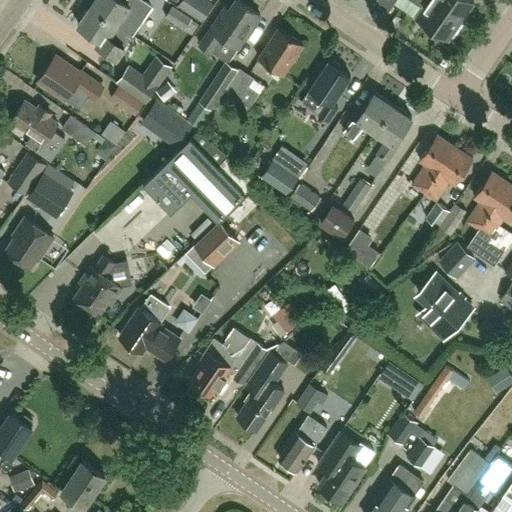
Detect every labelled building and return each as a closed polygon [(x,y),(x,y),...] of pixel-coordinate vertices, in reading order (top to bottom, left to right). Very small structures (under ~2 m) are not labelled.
[(94,0),(90,6),(117,25),(125,13),(139,23),(146,12),(128,0),(126,0),(125,2),(121,0),(94,0)] [(180,0),(177,4),(202,21),(213,3),(208,0),(180,0)] [(236,46),(258,14),(237,0),(231,0),(222,14),(218,12),(197,43),(209,52),(221,35),(236,46)] [(461,21),(430,0),(376,0),(376,2),(389,11),(396,0),(411,0),(422,7),(415,17),(448,39),(461,21)] [(430,0),(461,21),(473,3),(469,0),(430,0)] [(117,25),(90,6),(77,24),(99,39),(97,43),(116,56),(123,45),(110,36),(117,25)] [(164,17),(183,30),(191,19),(171,6),(164,17)] [(174,47),(181,31),(151,19),(145,35),(174,47)] [(283,75),(303,44),(278,28),(258,58),(283,75)] [(73,104),(82,91),(93,100),(109,78),(86,62),(78,73),(55,56),(39,80),(73,104)] [(238,69),(229,63),(226,61),(199,101),(211,108),(238,69)] [(334,61),(331,63),(328,61),(301,103),(329,121),(338,107),(332,104),(350,76),(338,68),(339,65),(334,61)] [(156,86),(143,76),(129,66),(118,80),(145,100),(156,86)] [(253,79),(239,69),(224,91),(249,107),(259,93),(249,86),(253,79)] [(155,90),(163,101),(175,91),(167,81),(155,90)] [(343,131),(354,139),(363,125),(375,132),(393,105),(374,92),(359,115),(355,112),(343,131)] [(50,160),(64,139),(52,131),(58,123),(48,117),(50,113),(39,106),(37,109),(24,101),(11,120),(43,143),(37,151),(50,160)] [(397,139),(411,118),(393,105),(375,132),(386,140),(377,154),(388,161),(400,142),(397,139)] [(87,146),(96,133),(71,115),(61,128),(87,146)] [(192,127),(175,115),(162,133),(179,145),(192,127)] [(412,184),(424,192),(454,146),(436,134),(419,160),(425,164),(412,184)] [(246,193),(245,192),(254,183),(227,156),(218,165),(190,136),(143,183),(171,211),(191,191),(219,220),(246,193)] [(454,146),(424,192),(436,201),(449,181),(454,184),(473,159),(454,146)] [(26,195),(47,165),(29,153),(8,182),(26,195)] [(299,177),(274,160),(262,177),(288,194),(299,177)] [(466,220),(478,228),(509,183),(491,170),(474,196),(480,200),(466,220)] [(72,192),(44,173),(28,196),(56,214),(72,192)] [(354,212),(372,186),(361,179),(343,204),(354,212)] [(289,198),(310,212),(320,197),(299,183),(289,198)] [(511,216),(511,184),(509,183),(478,228),(478,229),(468,245),(495,265),(504,251),(488,241),(504,217),(509,220),(511,216)] [(122,232),(155,200),(144,188),(110,220),(122,232)] [(257,204),(248,196),(230,213),(239,221),(257,204)] [(436,202),(425,218),(438,227),(449,211),(436,202)] [(455,203),(439,227),(450,235),(466,211),(455,203)] [(342,237),(354,220),(333,205),(320,222),(342,237)] [(38,259),(53,236),(25,217),(14,234),(16,236),(6,250),(30,266),(35,258),(38,259)] [(213,265),(238,240),(219,220),(193,245),(213,265)] [(370,238),(359,230),(345,250),(357,258),(366,243),(370,238)] [(473,257),(458,243),(440,262),(455,276),(473,257)] [(115,296),(122,287),(115,282),(106,275),(115,263),(103,254),(94,267),(91,265),(84,275),(88,277),(75,296),(99,313),(112,294),(115,296)] [(454,326),(472,308),(435,273),(417,291),(429,303),(420,312),(443,334),(452,324),(454,326)] [(511,282),(499,300),(511,309),(511,282)] [(151,294),(141,309),(139,308),(120,336),(142,351),(146,346),(166,359),(180,338),(160,325),(161,323),(160,322),(170,307),(151,294)] [(287,335),(303,322),(291,307),(275,320),(287,335)] [(209,397),(228,369),(235,374),(233,376),(243,383),(267,349),(250,337),(234,325),(225,338),(230,341),(226,347),(214,338),(197,364),(199,365),(189,379),(200,386),(198,389),(209,397)] [(273,383),(287,363),(270,351),(246,385),(252,389),(245,400),(247,402),(237,416),(256,430),(284,391),(273,383)] [(415,397),(426,381),(392,358),(381,374),(415,397)] [(504,391),(511,386),(511,373),(499,380),(504,391)] [(310,413),(323,392),(310,383),(296,403),(310,413)] [(21,416),(20,418),(11,413),(0,429),(0,458),(3,453),(11,458),(33,427),(32,427),(34,424),(33,421),(25,416),(21,416)] [(416,422),(403,413),(388,434),(402,443),(416,422)] [(315,445),(327,428),(308,415),(297,432),(278,458),(297,471),(315,445)] [(359,445),(340,432),(318,464),(328,471),(319,486),(341,501),(363,468),(363,467),(374,452),(361,442),(359,445)] [(405,458),(420,469),(435,447),(420,437),(405,458)] [(491,465),(490,464),(471,449),(448,480),(466,494),(468,495),(491,465)] [(511,464),(497,454),(490,464),(491,465),(468,495),(466,494),(455,510),(457,511),(455,511),(476,511),(493,488),(497,491),(511,468),(511,464)] [(84,507),(105,476),(82,461),(61,492),(74,500),(67,510),(70,511),(80,511),(84,507)] [(414,494),(423,481),(399,465),(390,478),(388,477),(381,486),(384,488),(366,511),(409,511),(411,510),(407,508),(416,495),(414,494)] [(42,479),(20,505),(29,509),(43,491),(53,499),(58,493),(42,479)] [(511,479),(502,494),(511,500),(511,479)] [(455,511),(457,511),(455,510),(442,501),(434,511),(455,511)]
